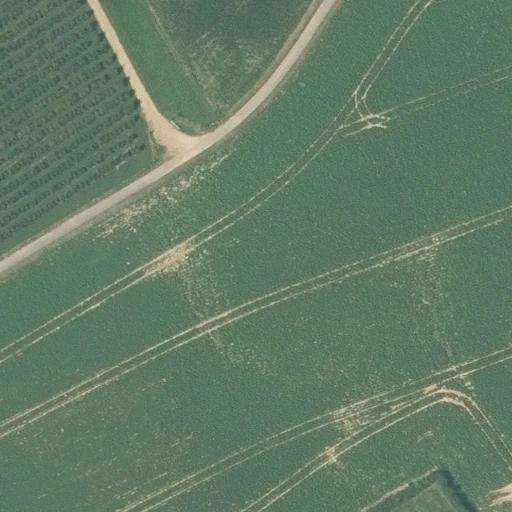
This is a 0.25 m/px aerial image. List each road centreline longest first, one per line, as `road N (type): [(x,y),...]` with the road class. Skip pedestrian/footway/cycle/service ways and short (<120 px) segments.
road 1 (unclassified): [(0,264),(240,114),(328,0)]
road 2 (track): [(177,159),(94,0)]
